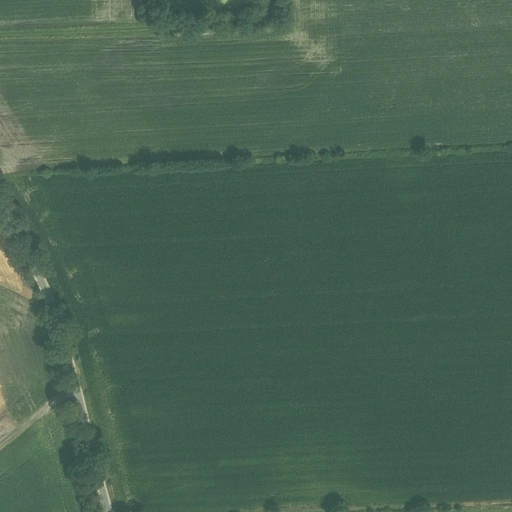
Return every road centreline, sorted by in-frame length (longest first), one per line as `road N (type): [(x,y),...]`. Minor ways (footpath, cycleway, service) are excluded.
road 1 (unclassified): [(106,511),(44,285),(0,214)]
road 2 (track): [(0,34),(270,20)]
